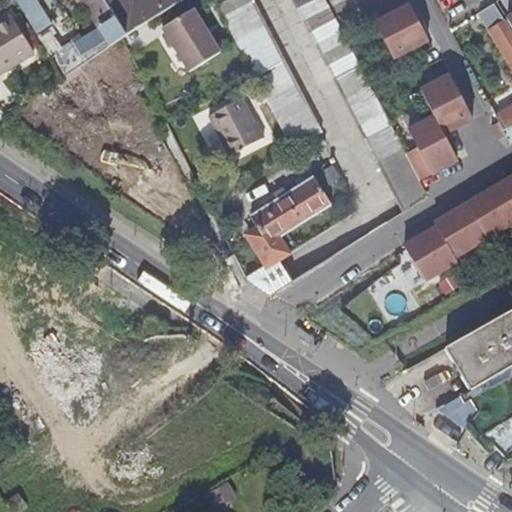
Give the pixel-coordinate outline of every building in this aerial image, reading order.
[(34,0),(21,8),(40,39),(53,31),(34,0)] [(51,56),(65,78),(122,39),(127,36),(111,11),(104,0),(75,0),(76,1),(77,0),(82,0),(107,41),(95,48),(93,46),(79,55),(72,42),(51,56)] [(111,11),(127,36),(146,24),(183,0),(182,0),(143,0),(132,7),(127,0),(108,0),(114,9),(111,11)] [(320,132),(252,0),(219,0),(217,1),(292,146),(320,132)] [(296,0),(405,211),(428,197),(420,181),(414,171),(405,153),(326,0),(296,0)] [(411,4),(375,22),(393,57),(428,39),(411,4)] [(504,22),(493,5),(480,13),(511,65),(511,32),(505,21),(504,22)] [(221,50),(194,7),(164,25),(191,68),(221,50)] [(10,17),(0,22),(0,72),(32,53),(10,17)] [(414,171),(420,181),(457,161),(444,134),(473,119),(450,75),(421,90),(434,116),(408,130),(418,147),(405,153),(414,171)] [(255,121),(242,96),(208,114),(230,154),(265,136),(257,120),(255,121)] [(511,126),(511,108),(498,115),(505,129),(511,126)] [(499,123),(490,127),(497,141),(506,136),(499,123)] [(437,228),(404,247),(424,282),(456,262),(453,257),(511,222),(511,176),(434,224),(437,228)] [(266,267),(246,280),(270,297),(293,282),(280,261),(290,254),(280,237),(331,205),(315,179),(252,218),(262,235),(250,242),(266,267)] [(511,310),(448,348),(474,392),(497,378),(511,369),(511,310)] [(474,392),(464,398),(468,405),(474,401),(481,414),(508,398),(497,378),(474,392)] [(93,405),(113,439),(156,414),(136,380),(93,405)] [(164,451),(218,421),(203,395),(150,425),(164,451)] [(511,436),(495,447),(505,453),(511,449),(511,436)] [(238,499),(228,482),(205,495),(214,511),(238,499)]
